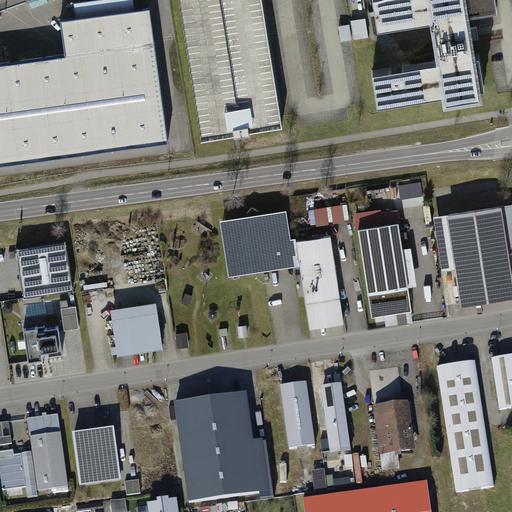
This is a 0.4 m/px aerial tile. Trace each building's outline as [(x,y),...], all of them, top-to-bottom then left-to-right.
[(0,163),(164,140),(143,0),(108,0),(52,8),(59,52),(0,60),(0,163)] [(179,0),(202,138),(282,125),(262,0),(179,0)] [(374,0),(379,28),(433,20),(440,60),(372,70),(378,104),(445,93),(446,99),(488,93),(475,13),(498,9),(496,0),(374,0)] [(342,39),(369,37),(368,18),(351,19),(352,24),(341,25),(342,39)] [(394,188),(379,190),(384,225),(399,223),(394,188)] [(350,205),(311,212),(313,225),(352,218),(350,205)] [(511,205),(433,219),(441,268),(458,265),(464,305),(511,296),(511,205)] [(284,213),(223,222),(231,273),(292,263),(284,213)] [(384,225),(359,229),(373,317),(413,311),(399,223),(384,225)] [(331,235),(297,240),(310,327),(344,322),(331,235)] [(62,242),(17,249),(24,291),(69,284),(62,242)] [(157,301),(112,308),(120,354),(164,347),(157,301)] [(77,305),(63,307),(67,329),(81,327),(77,305)] [(38,327),(24,329),(30,361),(43,359),(42,354),(49,353),(50,355),(64,353),(59,326),(46,328),(46,330),(39,331),(38,327)] [(179,347),(190,345),(189,332),(177,333),(179,347)] [(511,359),(493,362),(499,409),(511,406),(511,359)] [(479,363),(439,369),(457,494),(497,488),(479,363)] [(307,383),(282,387),(290,450),(316,446),(307,383)] [(331,453),(352,450),(343,388),(323,391),(331,453)] [(247,396),(175,407),(190,504),(271,492),(264,441),(254,442),(247,396)] [(425,401),(376,407),(381,456),(411,452),(410,444),(430,441),(425,401)] [(58,415),(28,420),(39,492),(69,488),(58,415)] [(9,422),(0,423),(0,446),(13,445),(9,422)] [(115,431),(74,436),(81,484),(122,479),(115,431)] [(28,487),(21,450),(0,453),(0,467),(4,491),(28,487)] [(313,471),(316,492),(355,486),(353,475),(328,479),(326,469),(313,471)] [(142,481),(127,483),(129,497),(144,495),(142,481)] [(434,511),(431,484),(308,501),(309,511),(434,511)] [(128,511),(127,500),(113,501),(114,511),(128,511)] [(178,511),(177,501),(146,505),(147,511),(178,511)]
